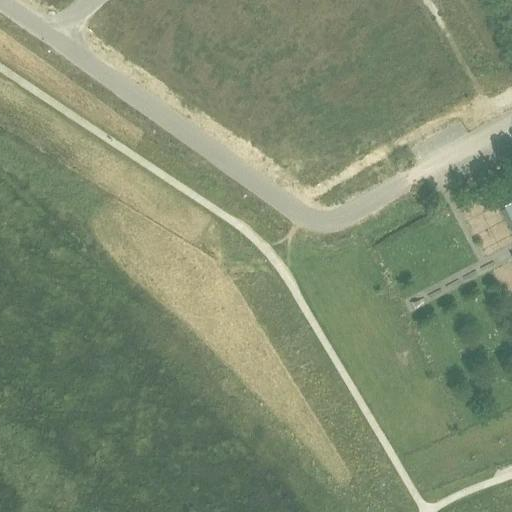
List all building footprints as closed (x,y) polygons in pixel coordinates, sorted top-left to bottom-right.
[(193,2),(191,0),(141,0),(140,1),(158,26),(193,2)] [(356,0),(368,14),(384,0),(356,0)] [(207,23),(193,2),(158,26),(172,47),(207,23)] [(224,46),(207,23),(172,47),(189,71),(224,46)] [(419,32),(288,102),(301,131),(316,123),(324,139),(342,130),(351,149),(458,90),(419,32)] [(238,67),(224,46),(189,71),(203,91),(238,67)] [(256,92),(238,67),(203,91),(221,116),(256,92)]
